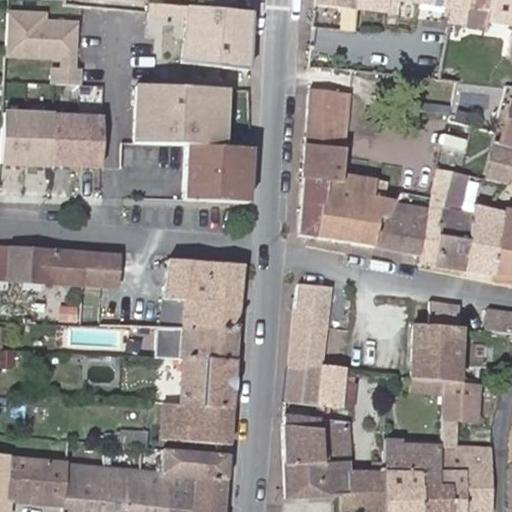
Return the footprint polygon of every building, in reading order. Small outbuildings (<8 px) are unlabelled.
[(315,0),(315,4),(356,9),(356,0),(315,0)] [(398,13),(399,0),(411,0),(453,6),(466,7),(467,0),(356,0),(356,9),(355,22),(355,31),(383,34),(384,20),(392,21),(393,12),(398,13)] [(488,19),(511,24),(511,25),(508,55),(511,55),(511,0),(467,0),(466,7),(490,11),(488,19)] [(248,12),(151,3),(150,13),(149,20),(176,23),(177,17),(186,18),(182,61),(246,66),(250,12),(248,12)] [(463,24),(466,7),(453,6),(450,21),(463,24)] [(46,12),(6,9),(3,60),(60,63),(60,67),(50,66),(49,85),(82,87),(83,70),(75,70),(78,22),(46,21),(46,12)] [(355,31),(355,22),(347,21),(346,30),(355,31)] [(460,64),(444,62),(441,79),(456,82),(458,82),(460,64)] [(137,84),(136,114),(187,115),(188,86),(137,84)] [(233,88),(188,86),(187,115),(186,145),(230,146),(233,88)] [(343,148),(345,123),(348,93),(308,88),(304,143),(343,148)] [(499,147),(511,150),(511,108),(510,108),(499,147)] [(102,169),(105,115),(7,110),(4,163),(102,169)] [(187,115),(136,114),(135,143),(186,145),(187,115)] [(461,127),(448,124),(445,136),(458,139),(461,127)] [(339,181),(340,173),(343,148),(304,143),(302,177),(328,180),(339,181)] [(230,146),(186,145),(183,198),(254,201),(256,147),(230,146)] [(419,251),(417,261),(433,263),(450,173),(437,170),(431,196),(429,206),(419,251)] [(465,174),(451,171),(450,173),(433,263),(465,268),(472,212),(458,209),(465,174)] [(378,216),(385,216),(396,200),(380,197),(383,180),(340,173),(339,181),(328,180),(324,204),(321,204),(316,235),(374,244),(378,216)] [(321,204),(324,204),(328,180),(302,177),(298,232),(316,235),(321,204)] [(419,251),(429,206),(396,200),(385,216),(378,216),(374,244),(419,251)] [(465,268),(492,273),(504,210),(488,207),(473,204),(472,212),(465,268)] [(511,275),(511,211),(504,210),(492,273),(511,275)] [(0,281),(83,286),(85,253),(0,247),(0,281)] [(117,255),(85,253),(83,286),(115,288),(117,255)] [(182,328),(236,330),(241,265),(170,258),(159,327),(172,328),(182,328)] [(330,287),(298,284),(288,363),(320,367),(330,287)] [(462,304),(429,300),(428,325),(461,328),(462,304)] [(59,305),(58,321),(80,323),(81,306),(59,305)] [(485,330),(502,332),(505,309),(488,307),(485,330)] [(461,328),(428,325),(413,324),(410,378),(413,378),(442,380),(460,381),(463,328),(461,328)] [(149,327),(149,335),(172,336),(172,328),(159,327),(149,327)] [(172,328),(172,336),(170,358),(180,359),(182,328),(172,328)] [(180,359),(234,361),(236,330),(182,328),(180,359)] [(10,350),(0,349),(0,361),(9,362),(10,350)] [(107,355),(107,359),(106,381),(145,383),(146,357),(107,355)] [(64,357),(63,381),(106,383),(106,381),(107,359),(64,357)] [(180,359),(170,358),(168,358),(165,404),(230,408),(234,361),(180,359)] [(288,363),(284,401),(316,405),(320,367),(288,363)] [(320,367),(316,405),(341,407),(343,377),(344,370),(332,369),(320,367)] [(353,378),(353,371),(344,370),(343,377),(353,378)] [(341,407),(353,409),(355,379),(353,378),(343,377),(341,407)] [(413,378),(412,392),(442,394),(442,380),(413,378)] [(442,380),(442,394),(441,402),(477,404),(478,383),(460,381),(442,380)] [(447,419),(476,420),(477,404),(441,402),(440,419),(447,419)] [(227,444),(230,408),(165,404),(162,439),(227,444)] [(315,420),(282,416),(282,426),(315,429),(315,420)] [(347,472),(346,423),(315,420),(315,429),(282,426),(284,497),(339,494),(339,490),(347,490),(347,472)] [(146,447),(147,432),(116,430),(115,444),(139,446),(146,447)] [(400,440),(384,439),(383,471),(420,471),(421,511),(450,511),(449,483),(437,484),(438,472),(439,446),(400,445),(400,440)] [(490,511),(490,448),(439,446),(438,472),(464,472),(464,511),(490,511)] [(224,478),(227,454),(163,448),(161,474),(179,475),(179,485),(186,485),(186,488),(194,489),(194,476),(224,478)] [(0,511),(5,511),(7,499),(62,504),(66,465),(0,458),(0,511)] [(64,505),(63,511),(120,511),(121,500),(99,497),(101,468),(66,465),(62,504),(64,505)] [(179,475),(161,474),(138,471),(101,468),(99,497),(121,500),(120,511),(163,511),(165,500),(178,501),(179,485),(179,475)] [(338,511),(382,511),(383,471),(347,472),(347,490),(339,490),(339,494),(338,511)] [(421,511),(420,471),(383,471),(382,511),(421,511)] [(464,511),(464,472),(438,472),(437,484),(449,483),(450,511),(464,511)] [(186,488),(186,485),(179,485),(178,501),(165,500),(163,511),(221,511),(224,478),(194,476),(194,489),(186,488)]
